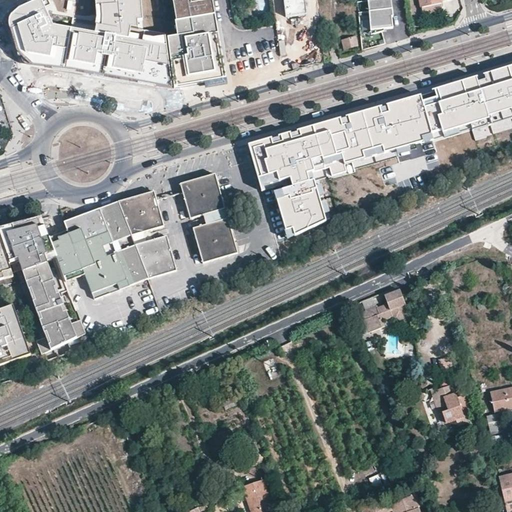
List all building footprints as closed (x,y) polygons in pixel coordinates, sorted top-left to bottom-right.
[(30,65),(64,69),(71,27),(54,24),(42,0),(34,0),(19,7),(10,14),(9,23),(18,52),(30,65)] [(172,87),(166,38),(166,34),(144,31),(141,0),(94,0),(96,31),(71,27),(64,69),(172,87)] [(223,67),(211,0),(177,0),(181,22),(183,34),(176,36),(166,38),(172,87),(204,82),(202,70),(223,67)] [(304,0),(283,0),(286,15),(306,13),(304,0)] [(392,16),(391,5),(390,0),(368,0),(366,0),(370,34),(383,30),(383,29),(392,28),(391,17),(392,16)] [(421,7),(422,14),(442,9),(441,3),(421,7)] [(356,45),(354,37),(341,41),(343,48),(356,45)] [(305,52),(308,67),(325,64),(321,49),(305,52)] [(283,74),(294,71),(289,55),(278,58),(283,74)] [(511,71),(491,78),(493,84),(485,87),(483,82),(439,95),(441,102),(429,106),(426,100),(397,109),(399,117),(387,117),(385,111),(353,120),(355,128),(345,131),(343,124),(259,149),(270,186),(287,181),(288,185),(301,181),(304,193),(285,198),(297,236),(333,225),(319,178),(368,163),(368,156),(385,151),(388,160),(444,143),(441,136),(446,134),(448,142),(511,122),(511,71)] [(225,210),(216,175),(180,185),(190,220),(208,215),(225,210)] [(397,185),(409,182),(407,175),(395,178),(397,185)] [(165,228),(164,224),(155,194),(154,192),(118,202),(132,237),(147,233),(165,228)] [(132,237),(118,202),(92,213),(65,223),(68,231),(81,264),(92,294),(127,281),(130,287),(148,280),(135,247),(132,237)] [(228,220),(225,210),(208,215),(211,225),(228,220)] [(193,230),(203,264),(238,255),(228,220),(211,225),(193,230)] [(52,260),(40,230),(37,221),(0,231),(0,239),(11,271),(20,267),(29,290),(31,289),(33,295),(35,301),(33,302),(38,315),(40,314),(42,320),(40,321),(46,338),(36,341),(41,355),(83,336),(78,322),(71,325),(67,313),(66,313),(65,314),(62,308),(64,307),(59,295),(57,296),(52,283),(55,282),(47,262),(52,260)] [(49,239),(45,228),(40,230),(52,260),(56,259),(55,256),(51,245),(49,239)] [(60,234),(49,239),(51,245),(55,256),(56,259),(61,272),(73,267),(81,264),(68,231),(60,234)] [(150,242),(147,233),(132,237),(135,247),(150,242)] [(148,280),(178,271),(167,237),(150,242),(135,247),(148,280)] [(0,278),(12,274),(11,271),(0,239),(0,278)] [(381,322),(381,319),(391,315),(392,318),(394,323),(409,318),(408,316),(406,309),(400,291),(385,297),(387,305),(377,309),(378,314),(364,319),(368,332),(383,327),(381,322)] [(31,355),(12,303),(0,307),(0,362),(4,361),(5,365),(31,355)] [(378,379),(381,387),(390,385),(387,376),(378,379)] [(455,394),(453,387),(440,391),(443,398),(455,394)] [(511,388),(491,394),(494,412),(511,408),(511,388)] [(455,394),(443,398),(447,411),(442,413),(446,424),(456,420),(463,418),(455,394)] [(499,414),(487,417),(491,435),(503,432),(499,414)] [(248,458),(252,465),(261,461),(258,454),(248,458)] [(511,511),(511,475),(499,478),(500,481),(505,504),(507,510),(507,511),(511,511)] [(273,511),(262,480),(242,487),(251,511),(273,511)] [(408,511),(407,511),(422,511),(420,506),(422,505),(417,492),(402,498),(408,511)] [(407,511),(408,511),(402,498),(392,502),(395,511),(407,511)] [(375,511),(371,502),(360,507),(361,511),(375,511)]
